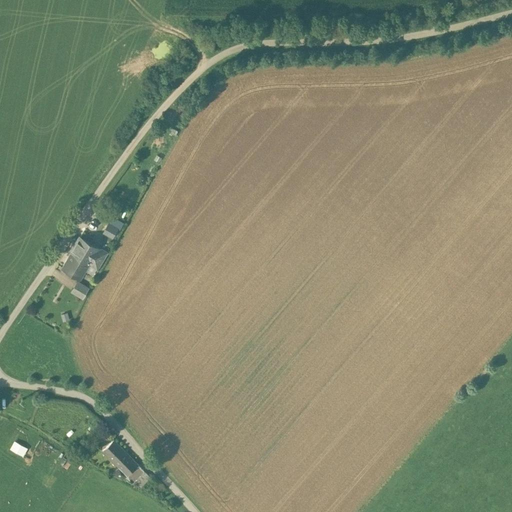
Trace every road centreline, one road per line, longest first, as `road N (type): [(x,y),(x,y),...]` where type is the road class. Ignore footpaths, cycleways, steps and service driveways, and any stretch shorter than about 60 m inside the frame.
road 1 (unclassified): [(511,9),(387,37),(244,41),(199,65),(169,93),(0,336)]
road 2 (unclassified): [(3,384),(87,402),(196,511)]
